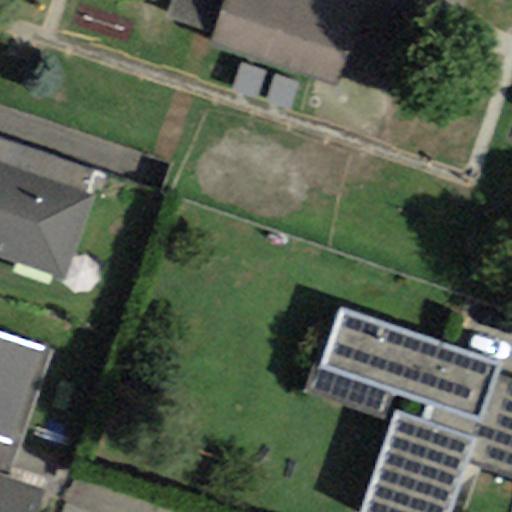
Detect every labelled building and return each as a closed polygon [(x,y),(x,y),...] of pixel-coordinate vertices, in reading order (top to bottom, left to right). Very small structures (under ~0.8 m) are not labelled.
[(179,0),(170,30),(344,83),(369,0),(179,0)] [(0,165),(83,196),(91,172),(0,139),(0,165)] [(0,255),(64,279),(94,200),(83,196),(0,165),(0,255)] [(500,360),(343,307),(331,341),(321,338),(302,391),(384,419),(394,388),(430,400),(423,419),(396,410),(361,511),(448,511),(467,458),(511,473),(511,377),(496,372),(500,360)] [(0,476),(8,479),(54,351),(0,333),(0,476)] [(0,476),(0,511),(38,511),(45,492),(8,479),(0,476)]
